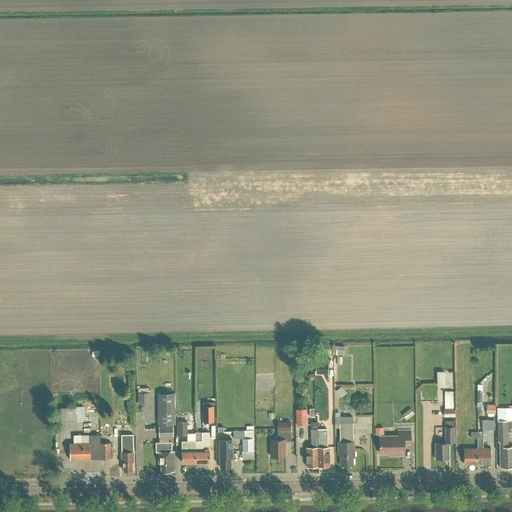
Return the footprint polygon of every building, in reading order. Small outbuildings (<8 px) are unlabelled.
[(438,370),(438,386),(446,386),(446,370),(438,370)] [(138,404),(150,404),(150,392),(137,392),(138,404)] [(175,424),(174,393),(157,393),(157,424),(175,424)] [(213,422),(213,405),(202,404),(202,422),(213,422)] [(58,407),(59,421),(86,420),(86,405),(58,407)] [(495,414),(495,405),(486,405),(486,414),(495,414)] [(403,415),(407,420),(415,413),(411,408),(403,415)] [(455,416),(455,408),(452,409),(445,409),(444,409),(444,417),(455,416)] [(511,408),(498,408),(498,442),(500,442),(500,468),(511,467),(511,446),(507,446),(507,426),(511,425),(511,408)] [(340,441),(338,441),(338,455),(340,455),(340,465),(353,465),(353,457),(354,457),(354,441),(353,441),(353,416),(334,417),(335,423),(339,423),(340,441)] [(483,429),(496,429),(496,419),(483,419),(483,429)] [(453,420),(445,420),(445,442),(435,442),(435,459),(449,458),(448,442),(454,442),(453,420)] [(277,422),(277,439),(270,439),(271,456),(285,456),(285,441),(291,441),(291,422),(277,422)] [(173,425),(158,426),(159,436),(173,436),(173,425)] [(187,426),(177,426),(177,440),(187,440),(187,426)] [(398,430),(398,435),(379,435),(380,453),(395,453),(395,455),(404,455),(403,444),(411,443),(410,430),(398,430)] [(209,450),(208,443),(208,432),(201,432),(201,440),(182,441),(182,451),(181,451),(182,462),(210,462),(209,450)] [(89,435),(89,443),(70,443),(70,459),(101,459),(101,442),(100,434),(89,435)] [(318,440),(318,466),(329,466),(329,446),(326,446),(326,439),(324,439),(324,434),(317,434),(318,440)] [(253,450),(253,438),(242,438),(242,450),(253,450)] [(477,448),(477,464),(490,464),(490,448),(483,448),(483,438),(477,438),(477,448)] [(231,467),(230,460),(230,457),(232,457),(232,439),(220,439),(220,468),(231,467)] [(311,440),(312,447),(306,447),(307,466),(318,466),(318,440),(311,440)] [(132,462),(134,462),(133,441),(121,441),(121,451),(121,459),(123,459),(123,470),(132,470),(132,462)] [(101,442),(101,459),(111,458),(110,442),(101,442)] [(156,452),(158,452),(159,463),(161,463),(161,472),(170,471),(174,471),(174,451),(172,451),(171,442),(156,442),(156,452)] [(477,448),(464,448),(464,464),(477,464),(477,448)]
